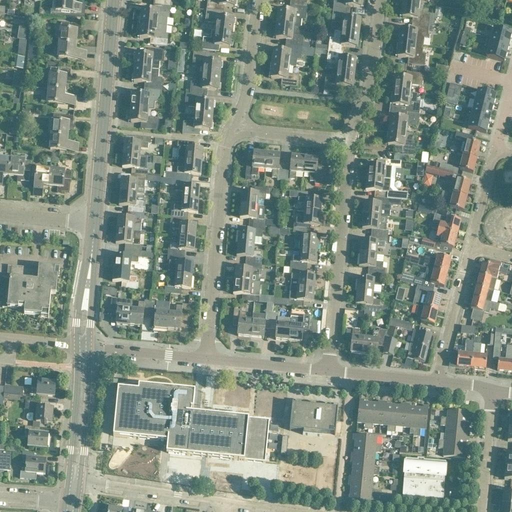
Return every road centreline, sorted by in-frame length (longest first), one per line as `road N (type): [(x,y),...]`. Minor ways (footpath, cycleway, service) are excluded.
road 1 (residential): [(207,360),(226,149),(237,129)]
road 2 (residential): [(329,371),(351,141)]
road 3 (tertiary): [(93,223),(113,0)]
road 4 (residential): [(350,373),(337,511)]
road 5 (residential): [(435,380),(468,249)]
road 6 (residential): [(222,502),(97,484)]
road 7 (residential): [(329,371),(207,360)]
road 8 (residential): [(481,511),(491,390)]
